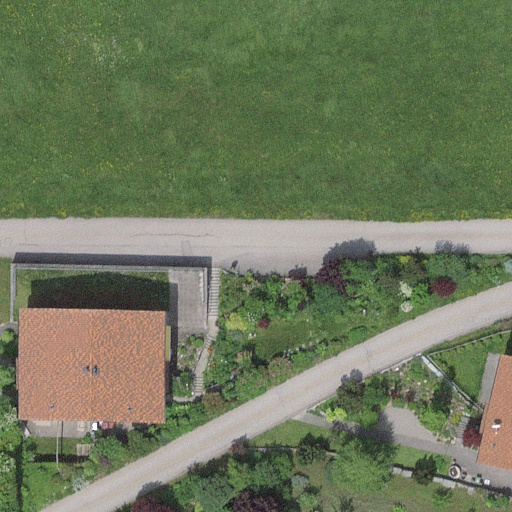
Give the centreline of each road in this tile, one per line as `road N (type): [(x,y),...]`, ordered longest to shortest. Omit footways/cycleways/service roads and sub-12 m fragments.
road 1 (residential): [(0,239),(511,239)]
road 2 (residential): [(71,511),(409,337),(511,296)]
